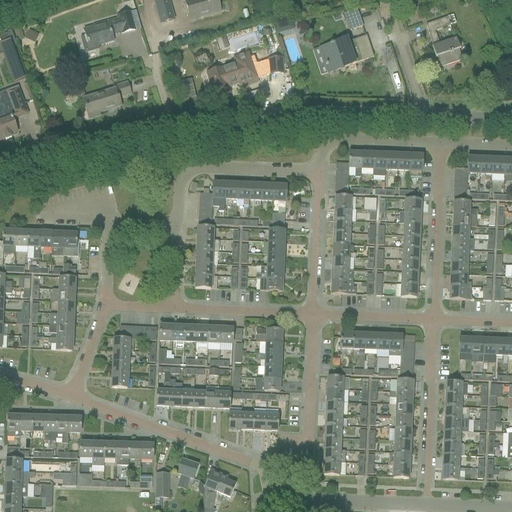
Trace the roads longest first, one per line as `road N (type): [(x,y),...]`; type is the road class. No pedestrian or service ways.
road 1 (residential): [(177,147),(320,119),(426,121)]
road 2 (residential): [(271,501),(259,466),(71,396)]
road 3 (residential): [(318,171),(185,167),(177,226)]
road 4 (residential): [(434,321),(426,505)]
road 5 (residential): [(0,186),(177,147)]
road 6 (residential): [(440,144),(434,321)]
road 7 (residential): [(282,443),(308,444),(313,316)]
road 8 (residential): [(313,316),(318,171)]
road 9 (residential): [(440,144),(332,139),(318,171)]
road 10 (residential): [(177,310),(313,316)]
road 11 (residential): [(426,505),(292,501)]
road 12 (residential): [(313,316),(434,321)]
